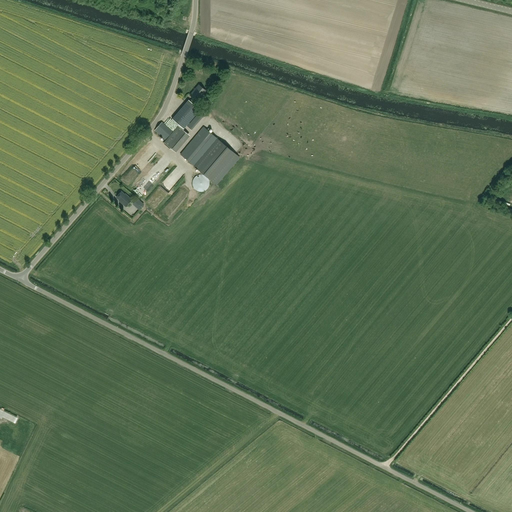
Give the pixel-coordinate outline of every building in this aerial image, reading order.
[(185,97),(198,81),(195,78),(182,95),(185,97)] [(190,101),(193,104),(196,100),(197,100),(205,90),(199,85),(190,95),(193,97),(190,101)] [(172,119),(183,128),(200,109),(188,100),(172,119)] [(165,140),(172,131),(162,122),(155,130),(165,140)] [(164,142),(174,150),(188,134),(178,126),(164,142)] [(239,157),(220,140),(204,127),(181,154),(216,184),(239,157)] [(126,196),(121,191),(116,197),(119,200),(126,206),(132,199),(127,195),(126,196)]
